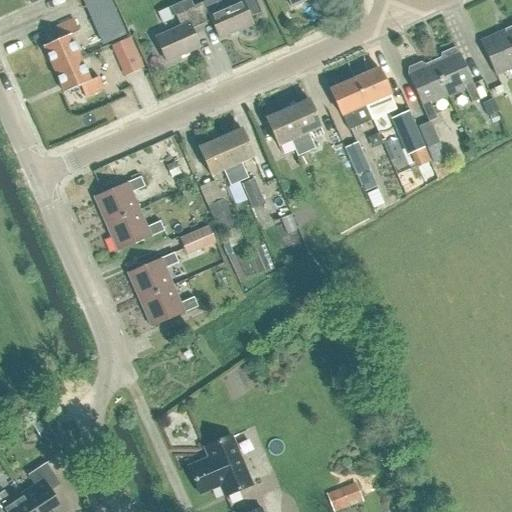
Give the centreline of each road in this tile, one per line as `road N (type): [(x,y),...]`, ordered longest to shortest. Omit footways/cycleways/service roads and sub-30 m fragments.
road 1 (residential): [(32,179),(394,19)]
road 2 (unclassified): [(123,511),(90,424),(110,361),(32,179)]
